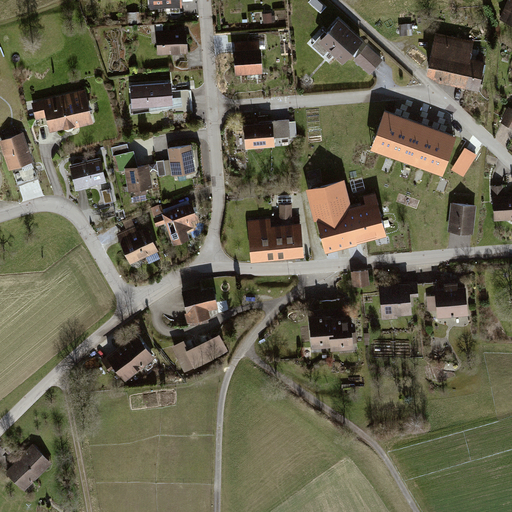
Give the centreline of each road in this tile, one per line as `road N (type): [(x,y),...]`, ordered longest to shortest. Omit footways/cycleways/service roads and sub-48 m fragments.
road 1 (residential): [(511,163),(436,94),(212,107)]
road 2 (residential): [(511,253),(208,269)]
road 3 (track): [(417,511),(374,445),(244,348)]
road 4 (residential): [(0,218),(37,206),(75,217),(130,307)]
road 5 (residential): [(130,307),(0,431)]
road 6 (track): [(244,348),(222,402),(217,511)]
road 7 (residential): [(208,269),(220,196),(212,107)]
road 8 (track): [(92,511),(63,372)]
